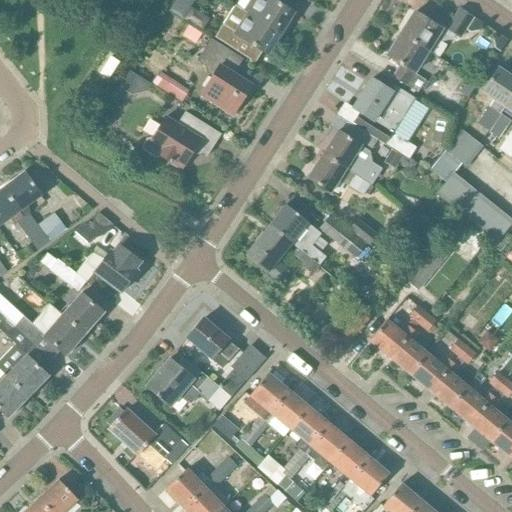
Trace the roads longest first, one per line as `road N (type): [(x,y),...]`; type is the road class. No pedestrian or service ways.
road 1 (residential): [(196,263),(494,511)]
road 2 (unclassified): [(196,263),(362,0)]
road 3 (unclassified): [(60,428),(196,263)]
road 4 (residential): [(170,263),(21,130)]
